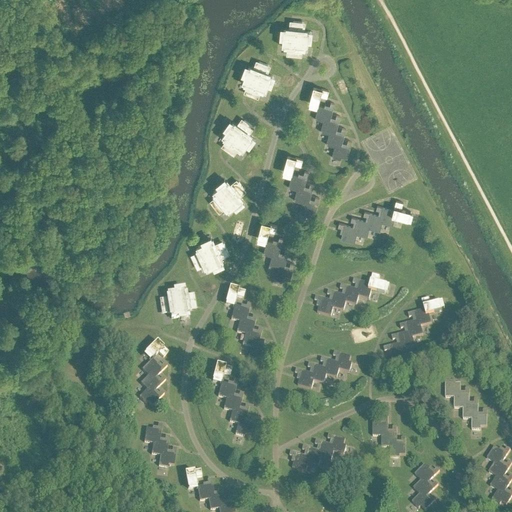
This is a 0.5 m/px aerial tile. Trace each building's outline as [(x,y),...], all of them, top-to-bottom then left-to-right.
[(296,38),(298,21),(293,21),(293,25),(289,25),(289,29),(284,28),(283,37),(296,38)] [(302,22),(298,21),(296,38),(309,40),(310,31),(305,30),(305,27),(302,26),(302,22)] [(294,56),(296,38),(283,37),(282,46),(287,47),(287,50),(290,51),(289,55),(294,56)] [(308,49),(309,40),(296,38),(294,56),(299,56),(299,51),(302,52),(303,48),(308,49)] [(257,79),(264,63),(259,61),(257,66),(254,64),(253,68),(249,66),(245,74),(257,79)] [(268,64),(264,63),(257,79),(269,84),(273,75),(268,73),(269,70),(266,69),(268,64)] [(251,95),(257,79),(245,74),(242,83),(247,85),(245,88),(248,89),(247,94),(251,95)] [(266,92),(269,84),(257,79),(251,95),(255,97),(257,93),(260,94),(261,90),(266,92)] [(309,102),(319,105),(321,96),(327,97),(329,90),(314,86),(309,102)] [(329,108),(319,105),(315,119),(323,121),(324,117),(331,119),(335,103),(331,102),(329,108)] [(335,120),(331,119),(324,117),(323,121),(320,131),(329,134),(330,130),(336,132),(341,116),(337,115),(335,120)] [(238,137),(248,122),(244,120),(242,124),(239,122),(237,125),(233,122),(227,129),(238,137)] [(252,125),(248,122),(238,137),(248,144),(254,137),(250,134),(252,131),(249,129),(252,125)] [(341,133),(336,132),(330,130),(329,134),(326,144),(335,146),(335,143),(342,145),(346,129),(342,128),(341,133)] [(238,137),(227,129),(222,136),(226,139),(224,142),(227,144),(224,148),(228,151),(238,137)] [(248,144),(238,137),(228,151),(231,153),(234,149),(237,151),(239,148),(243,151),(248,144)] [(347,158),(350,147),(352,141),(348,140),(346,146),(342,145),(335,143),(335,146),(332,157),(341,159),(341,156),(347,158)] [(283,171),(292,174),(292,173),(294,164),(301,166),(303,159),(287,155),(283,171)] [(292,173),(292,174),(288,187),(297,190),(298,186),(304,188),(308,172),(304,171),(303,176),(292,173)] [(228,196),(242,185),(239,181),(235,185),(233,182),(230,184),(227,180),(220,186),(228,196)] [(308,189),(304,188),(298,186),(297,190),(294,200),(302,202),(303,199),(310,201),(314,185),(310,184),(308,189)] [(245,189),(242,185),(228,196),(236,206),(243,200),(240,197),(243,194),(241,192),(245,189)] [(228,196),(220,186),(213,192),(216,196),(213,198),(215,200),(212,203),(215,207),(228,196)] [(236,206),(228,196),(215,207),(217,211),(221,208),(223,210),(226,208),(229,212),(236,206)] [(314,202),(310,201),(303,199),(302,202),(299,213),(308,215),(309,212),(315,214),(320,198),(316,197),(314,202)] [(396,200),(393,210),(394,210),(392,216),(395,216),(408,220),(411,211),(402,209),(403,202),(396,200)] [(377,206),(376,210),(382,211),(381,215),(379,222),(382,223),(393,225),(395,216),(392,216),(394,210),(393,210),(377,206)] [(379,222),(381,215),(365,211),(363,215),(369,217),(368,221),(366,228),(369,228),(380,231),(382,223),(379,222)] [(366,228),(368,221),(352,217),(351,221),(356,222),(355,227),(353,233),(357,234),(367,237),(369,228),(366,228)] [(258,238),(267,240),(269,231),(275,232),(277,225),(262,221),(258,238)] [(355,243),(357,234),(353,233),(355,227),(339,223),(338,227),(344,228),(341,239),(355,243)] [(278,243),(267,240),(263,254),(272,256),(273,252),(279,254),(283,238),(279,237),(278,243)] [(213,239),(205,243),(210,255),(226,247),(224,243),(220,245),(218,242),(215,244),(213,239)] [(210,255),(205,243),(196,247),(199,251),(195,253),(197,256),(192,258),(194,262),(210,255)] [(228,251),(226,247),(210,255),(215,266),(224,262),(222,258),(225,256),(223,254),(228,251)] [(283,255),(279,254),(273,252),(272,256),(269,266),(277,269),(278,265),(285,267),(289,251),(285,250),(283,255)] [(215,266),(210,255),(194,262),(196,266),(201,264),(202,267),(205,266),(207,270),(215,266)] [(289,268),(285,267),(278,265),(277,269),(275,279),(284,281),(284,279),(290,280),(295,264),(291,263),(289,268)] [(372,276),(370,286),(369,292),(372,292),(385,296),(387,287),(378,284),(380,278),(372,276)] [(353,285),(358,287),(357,291),(355,298),(359,299),(369,301),(372,292),(369,292),(370,286),(359,283),(354,281),(353,285)] [(359,299),(355,298),(357,291),(341,287),(340,291),(346,293),(344,297),(343,303),(346,304),(356,307),(359,299)] [(229,289),(225,306),(234,308),(236,299),(243,300),(244,293),(229,289)] [(178,306),(195,304),(194,299),(189,300),(189,297),(185,297),(185,292),(176,294),(178,306)] [(346,304),(343,303),(344,297),(328,293),(327,297),(333,298),(332,303),(330,309),(333,310),(344,313),(346,304)] [(178,306),(176,294),(167,295),(167,300),(164,301),(164,304),(160,305),(160,309),(178,306)] [(333,310),(330,309),(332,303),(316,299),(315,303),(320,304),(317,315),(331,319),(333,310)] [(429,300),(421,302),(424,311),(426,317),(429,316),(429,317),(442,313),(439,304),(430,306),(429,300)] [(195,304),(178,306),(180,319),(189,318),(188,313),(191,312),(191,309),(196,308),(195,304)] [(234,308),(231,321),(239,324),(240,320),(246,322),(250,306),(246,305),(245,311),(234,308)] [(180,319),(178,306),(160,309),(161,314),(166,313),(166,316),(170,316),(171,321),(180,319)] [(424,311),(408,316),(409,320),(414,318),(416,323),(417,329),(421,328),(431,325),(429,317),(429,316),(426,317),(424,311)] [(240,320),(239,324),(236,334),(245,336),(246,333),(252,335),(256,319),(252,318),(251,323),(246,322),(240,320)] [(421,328),(417,329),(416,323),(400,327),(401,331),(406,330),(407,334),(409,340),(413,340),(423,337),(421,328)] [(256,336),(252,335),(246,333),(245,336),(242,347),(250,349),(251,346),(258,347),(262,331),(258,330),(256,336)] [(407,334),(392,338),(393,342),(398,341),(399,345),(401,352),(404,351),(415,348),(413,340),(409,340),(407,334)] [(145,355),(152,361),(158,355),(163,359),(168,354),(157,343),(145,355)] [(262,349),(258,347),(251,346),(250,349),(248,359),(257,362),(258,359),(263,361),(268,344),(264,343),(262,349)] [(404,351),(401,352),(399,345),(383,350),(384,354),(390,352),(393,363),(407,359),(404,351)] [(349,364),(351,359),(334,354),(333,358),(339,360),(337,364),(336,371),(339,371),(350,374),(352,365),(349,364)] [(337,364),(322,360),(321,364),(326,365),(325,370),(323,376),(326,377),(337,380),(339,371),(336,371),(337,364)] [(152,361),(142,372),(148,378),(150,375),(155,380),(167,368),(164,365),(160,369),(152,361)] [(216,366),(212,382),(221,385),(221,384),(223,376),(230,377),(231,370),(216,366)] [(325,370),(309,366),(308,370),(313,371),(312,376),(310,382),(314,383),(324,386),(326,377),(323,376),(325,370)] [(296,371),(295,375),(301,377),(298,388),(311,391),(314,383),(310,382),(312,376),(296,371)] [(150,375),(148,378),(140,385),(146,392),(149,389),(153,394),(165,382),(162,379),(158,383),(155,380),(150,375)] [(221,384),(221,385),(218,398),(226,401),(227,397),(233,399),(237,383),(233,382),(232,387),(221,384)] [(445,400),(454,400),(454,396),(461,396),(461,385),(451,385),(451,382),(445,382),(445,400)] [(157,397),(153,394),(149,389),(146,392),(139,399),(145,406),(147,404),(152,408),(164,396),(161,393),(157,397)] [(465,396),(461,396),(454,396),(454,400),(454,410),(463,410),(463,407),(469,407),(469,391),(465,391),(465,396)] [(238,400),(233,399),(227,397),(226,401),(223,411),(232,413),(233,410),(239,411),(243,396),(239,395),(238,400)] [(463,407),(463,410),(463,421),(472,421),(472,418),(478,418),(478,401),(474,401),(474,407),(469,407),(463,407)] [(233,410),(232,413),(229,424),(238,426),(238,423),(245,424),(249,408),(245,407),(243,413),(239,411),(233,410)] [(483,418),(478,418),(472,418),(472,421),(472,432),(481,432),(481,429),(487,429),(487,412),(483,412),(483,418)] [(384,424),(373,424),(373,438),(381,438),(381,435),(388,435),(388,418),(384,418),(384,424)] [(238,423),(238,426),(235,436),(244,439),(245,436),(250,437),(255,421),(251,420),(249,425),(245,424),(238,423)] [(146,430),(144,444),(153,446),(153,442),(159,443),(162,427),(158,426),(157,432),(146,430)] [(392,435),(388,435),(381,435),(381,438),(381,449),(390,449),(390,446),(397,446),(397,429),(392,429),(392,435)] [(333,443),(332,447),(330,453),(334,454),(344,457),(346,448),(344,447),(345,441),(329,437),(328,441),(333,443)] [(164,444),(159,443),(153,442),(153,446),(151,456),(160,458),(160,454),(167,455),(169,439),(165,438),(164,444)] [(401,446),(397,446),(390,446),(390,449),(390,460),(399,460),(399,457),(405,457),(405,440),(401,440),(401,446)] [(334,454),(330,453),(332,447),(316,443),(315,447),(321,448),(320,453),(318,459),(321,460),(331,463),(334,454)] [(318,459),(320,453),(304,448),(303,452),(308,454),(307,458),(305,465),(308,465),(319,468),(321,460),(318,459)] [(487,461),(494,465),(496,462),(501,466),(510,452),(507,450),(504,454),(494,449),(487,461)] [(171,456),(167,455),(160,454),(160,458),(158,468),(167,470),(168,467),(174,468),(176,451),(172,450),(171,456)] [(290,458),(296,459),(293,470),(306,474),(308,465),(305,465),(307,458),(291,454),(290,458)] [(505,468),(501,466),(496,462),(494,465),(488,474),(496,479),(498,476),(503,480),(511,466),(508,463),(505,468)] [(415,476),(421,483),(423,480),(428,485),(440,473),(437,470),(433,474),(425,466),(415,476)] [(184,475),(187,491),(197,489),(195,480),(201,479),(200,472),(184,475)] [(498,476),(496,479),(490,488),(497,493),(499,490),(505,493),(511,482),(511,478),(510,477),(507,482),(503,480),(498,476)] [(423,480),(421,483),(413,490),(419,497),(422,494),(426,499),(438,487),(435,484),(431,488),(428,485),(423,480)] [(197,489),(199,503),(208,502),(207,498),(214,497),(211,481),(207,482),(208,487),(197,489)] [(218,496),(214,497),(207,498),(208,502),(209,511),(210,511),(218,511),(218,507),(224,506),(221,490),(217,491),(218,496)] [(499,490),(497,493),(492,502),(500,507),(501,505),(506,508),(511,498),(511,491),(509,496),(505,493),(499,490)] [(422,494),(419,497),(412,504),(418,511),(420,509),(423,511),(425,511),(437,501),(434,498),(430,502),(426,499),(422,494)] [(218,507),(218,511),(234,511),(232,499),(228,500),(229,505),(224,506),(218,507)]
